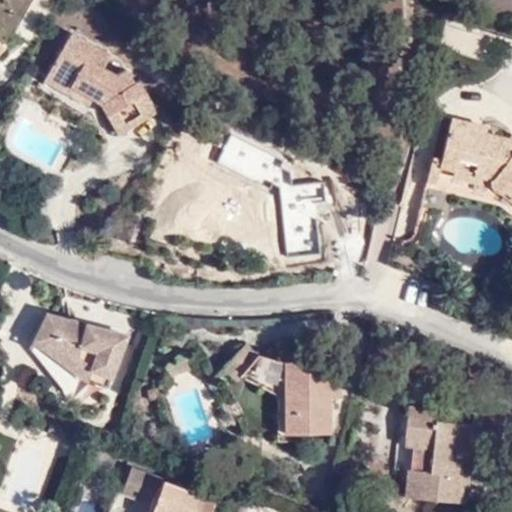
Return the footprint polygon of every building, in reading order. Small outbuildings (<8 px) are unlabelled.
[(77,29),(55,64),(101,92),(108,99),(120,129),(157,110),(142,79),(136,79),(131,67),(117,75),(106,67),(114,50),(77,29)] [(101,92),(55,64),(50,73),(96,100),(101,92)] [(490,130),(491,121),(456,113),(448,150),(436,148),(429,182),(500,198),(511,195),(511,135),(510,134),(490,130)] [(197,190),(228,200),(227,205),(248,211),(251,200),(281,208),(276,228),(311,238),(327,182),(258,161),(255,172),(207,157),(197,190)] [(228,200),(197,190),(194,201),(225,211),(227,205),(228,200)] [(248,211),(246,220),(276,228),(281,208),(251,200),(248,211)] [(126,337),(44,310),(24,346),(68,399),(83,384),(108,390),(126,337)] [(236,382),(240,378),(259,355),(244,343),(221,369),(236,382)] [(277,401),(276,438),(286,438),(285,367),(282,367),(259,355),(240,378),(277,401)] [(285,367),(286,438),(326,439),(327,365),(285,367)] [(395,415),(395,420),(481,451),(482,444),(502,444),(503,414),(469,413),(469,427),(436,426),(436,409),(404,408),(404,414),(395,415)] [(466,508),(467,453),(481,451),(395,420),(393,471),(400,472),(399,506),(466,508)] [(22,427),(0,482),(0,507),(12,511),(36,511),(63,443),(22,427)] [(208,505),(142,476),(135,492),(163,504),(160,511),(213,511),(206,510),(208,505)] [(98,511),(101,502),(79,497),(75,511),(98,511)]
